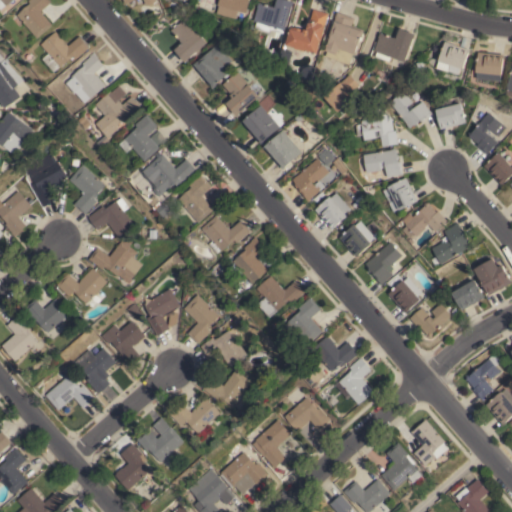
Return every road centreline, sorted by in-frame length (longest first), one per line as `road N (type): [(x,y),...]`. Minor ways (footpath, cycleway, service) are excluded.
road 1 (residential): [(511,479),(96,0)]
road 2 (residential): [(274,511),(424,378),(511,314)]
road 3 (residential): [(116,511),(0,379)]
road 4 (residential): [(173,371),(69,458)]
road 5 (residential): [(511,28),(392,0)]
